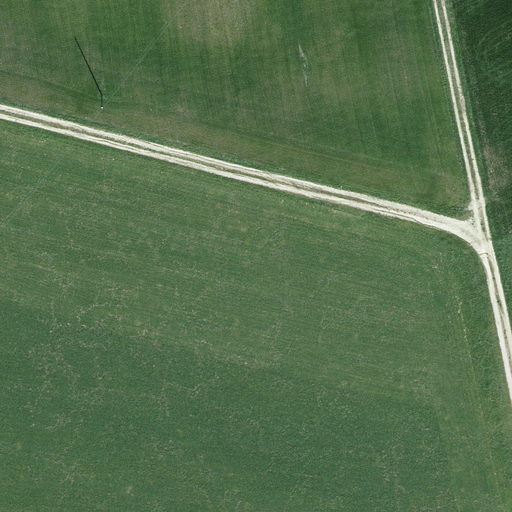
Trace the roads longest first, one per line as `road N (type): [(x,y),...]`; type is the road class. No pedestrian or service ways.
road 1 (track): [(0,110),(483,234)]
road 2 (track): [(511,377),(438,0)]
